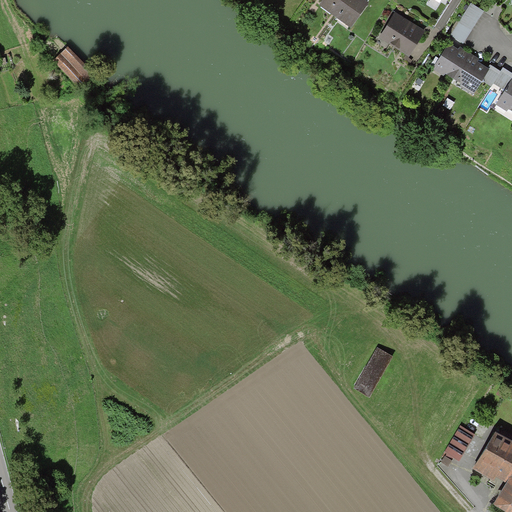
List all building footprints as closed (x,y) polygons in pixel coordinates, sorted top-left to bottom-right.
[(369,4),(362,0),(323,0),(318,7),(350,30),(369,4)] [(470,3),(450,35),(464,44),(484,12),(470,3)] [(425,34),(395,14),(380,37),(410,57),(425,34)] [(454,81),(470,55),(450,43),(435,69),(454,81)] [(70,47),(54,61),(80,90),(96,75),(70,47)] [(474,93),(490,67),(470,55),(454,81),(474,93)] [(511,81),(496,105),(507,112),(508,109),(511,111),(511,81)] [(392,355),(377,346),(354,387),(369,395),(392,355)] [(462,426),(445,452),(459,460),(475,434),(462,426)] [(511,511),(511,438),(499,430),(475,470),(494,481),(496,477),(507,483),(495,503),(510,511),(511,511)]
